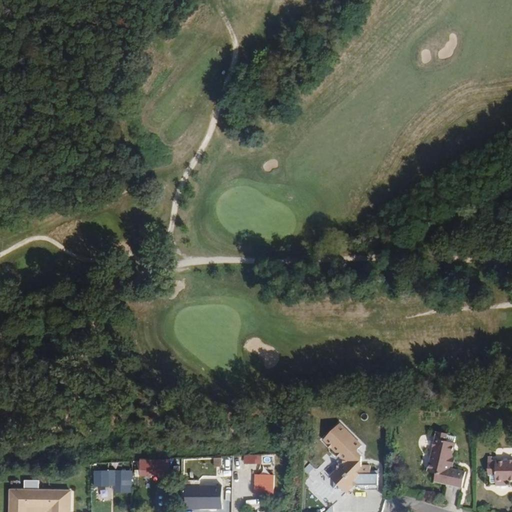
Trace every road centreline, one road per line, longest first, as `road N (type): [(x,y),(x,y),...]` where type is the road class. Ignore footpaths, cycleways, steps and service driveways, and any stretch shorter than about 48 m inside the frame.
road 1 (track): [(155,266),(207,168),(338,0)]
road 2 (track): [(0,207),(80,210),(141,182),(175,187)]
